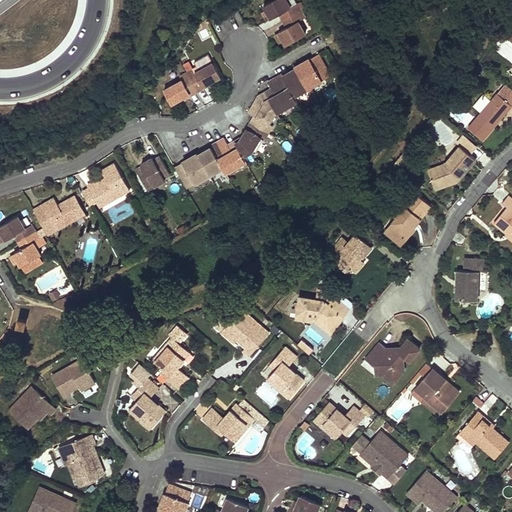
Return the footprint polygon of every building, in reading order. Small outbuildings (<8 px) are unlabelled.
[(280,12),(284,18),(298,11),(294,3),(287,7),(283,0),(269,0),(261,5),(264,10),(269,18),(277,13),(280,12)] [(269,18),(264,10),(260,13),(265,21),(269,18)] [(302,16),(298,11),(284,18),(288,24),(284,26),(277,31),(281,39),(284,44),(303,33),(296,20),(302,16)] [(277,31),(273,34),(277,42),(281,39),(277,31)] [(511,61),(511,44),(501,39),(494,53),(511,61)] [(308,58),(300,63),(303,66),(299,69),(297,67),(295,67),(306,87),(327,75),(316,54),(308,58)] [(196,70),(212,62),(208,55),(193,63),(196,70)] [(192,68),(185,73),(193,87),(199,84),(200,86),(219,76),(212,62),(193,72),(192,68)] [(281,75),(280,74),(274,78),(281,91),(288,87),(293,95),(306,87),(295,67),(288,72),(281,75)] [(193,87),(185,73),(179,75),(180,78),(163,89),(169,102),(188,92),(186,90),(193,87)] [(271,93),(268,94),(270,97),(269,98),(275,111),(295,99),(293,95),(288,87),(281,91),(274,78),(267,82),(270,88),(271,93)] [(511,89),(505,84),(497,94),(511,106),(511,89)] [(270,125),(266,122),(275,111),(269,98),(270,97),(268,94),(266,90),(257,96),(247,112),(253,115),(250,122),(265,131),(270,125)] [(497,124),(499,122),(511,106),(497,94),(468,129),(483,141),(497,124)] [(241,140),(235,143),(236,145),(245,160),(250,155),(253,156),(265,131),(250,122),(242,134),(240,138),(241,140)] [(223,138),(216,142),(223,155),(218,160),(222,167),(225,172),(245,160),(236,145),(230,148),(226,143),(223,138)] [(211,147),(204,151),(197,155),(208,174),(222,167),(218,160),(223,155),(216,142),(210,145),(211,147)] [(257,151),(264,154),(268,145),(261,142),(257,151)] [(445,164),(429,171),(435,190),(453,184),(455,181),(456,182),(475,160),(460,147),(445,164)] [(196,153),(188,157),(190,161),(194,159),(194,157),(197,155),(196,153)] [(411,158),(404,153),(396,162),(403,168),(411,158)] [(181,162),(173,166),(185,187),(208,174),(197,155),(194,157),(194,159),(190,161),(188,157),(181,162)] [(136,172),(144,186),(152,182),(153,185),(164,180),(163,177),(169,174),(160,158),(153,161),(151,158),(151,157),(140,163),(141,165),(143,168),(136,172)] [(403,168),(396,162),(393,166),(400,171),(403,168)] [(88,188),(95,202),(102,199),(108,201),(129,190),(114,164),(101,170),(106,181),(104,182),(100,181),(95,184),(94,182),(86,186),(88,188)] [(400,171),(393,166),(386,174),(391,178),(394,176),(400,171)] [(391,178),(386,174),(382,179),(387,182),(391,178)] [(95,202),(88,188),(81,192),(89,206),(95,202)] [(393,230),(405,239),(415,227),(414,226),(431,206),(414,191),(394,215),(397,217),(393,222),(393,230)] [(39,203),(53,229),(74,217),(75,212),(81,209),(74,195),(59,202),(60,205),(58,207),(56,204),(52,196),(39,203)] [(511,199),(507,195),(501,202),(506,206),(492,222),(505,233),(507,231),(511,234),(511,199)] [(83,213),(81,209),(75,212),(74,217),(83,213)] [(17,233),(21,239),(34,231),(31,225),(24,229),(16,216),(0,225),(0,231),(1,232),(5,239),(13,235),(17,233)] [(401,244),(405,239),(393,230),(393,222),(385,230),(401,244)] [(34,231),(21,239),(24,246),(21,248),(14,252),(18,260),(21,265),(24,263),(27,268),(40,260),(37,256),(39,254),(36,247),(44,242),(41,236),(39,238),(34,231)] [(344,261),(340,266),(347,272),(349,270),(353,269),(357,272),(365,263),(360,259),(365,254),(366,255),(373,248),(356,234),(349,243),(343,238),(331,252),(337,258),(339,256),(344,261)] [(18,260),(14,252),(9,255),(14,262),(18,260)] [(334,261),(340,266),(344,261),(339,256),(337,258),(334,261)] [(478,299),(478,271),(483,271),(484,258),(465,258),(465,268),(456,268),(456,281),(457,284),(456,299),(478,299)] [(52,300),(60,297),(57,289),(49,292),(52,300)] [(296,317),(311,319),(311,315),(316,315),(329,326),(339,312),(343,315),(349,308),(330,293),(325,300),(323,299),(299,297),(296,317)] [(269,333),(241,308),(221,332),(234,343),(239,337),(248,345),(243,350),(250,356),(269,333)] [(311,315),(311,319),(314,319),(330,332),(343,315),(339,312),(329,326),(316,315),(311,315)] [(163,353),(155,361),(165,369),(171,374),(167,378),(179,388),(189,376),(178,366),(190,352),(179,342),(187,332),(178,324),(169,334),(172,336),(160,350),(163,353)] [(297,343),(308,353),(313,347),(301,337),(297,343)] [(394,370),(405,369),(404,360),(406,358),(410,361),(421,348),(409,337),(395,353),(382,341),(367,359),(375,366),(376,375),(382,374),(394,373),(394,370)] [(100,346),(94,350),(97,354),(103,349),(100,346)] [(274,382),(272,385),(288,398),(302,381),(295,374),(293,376),(290,373),(291,371),(287,367),(295,357),(283,347),(275,357),(280,362),(274,370),(267,377),(274,382)] [(160,350),(153,358),(155,361),(163,353),(160,350)] [(268,365),(274,370),(280,362),(275,357),(268,365)] [(75,382),(78,386),(80,390),(94,381),(81,358),(50,375),(62,396),(69,392),(69,391),(66,387),(75,382)] [(165,369),(161,373),(167,378),(171,374),(165,369)] [(398,378),(405,369),(394,370),(394,373),(382,374),(388,380),(393,384),(398,378)] [(428,397),(444,411),(458,394),(444,383),(446,380),(434,369),(417,388),(428,397)] [(159,388),(148,378),(138,388),(145,393),(138,401),(132,407),(138,413),(151,427),(167,412),(158,404),(157,406),(154,403),(155,401),(151,397),(159,388)] [(444,383),(458,394),(460,391),(446,380),(444,383)] [(69,391),(78,386),(75,382),(66,387),(69,391)] [(31,385),(19,398),(22,401),(34,388),(31,385)] [(22,401),(19,398),(7,410),(26,428),(33,420),(31,418),(34,414),(37,416),(39,418),(46,411),(49,413),(55,407),(34,388),(22,401)] [(138,388),(132,395),(138,401),(145,393),(138,388)] [(440,417),(444,411),(428,397),(423,403),(440,417)] [(475,397),(472,400),(480,408),(483,403),(475,397)] [(335,411),(337,409),(329,402),(314,419),(329,433),(331,430),(338,436),(344,429),(351,422),(356,426),(365,416),(353,406),(345,416),(340,412),(339,414),(335,411)] [(214,408),(203,420),(215,430),(218,426),(224,430),(233,439),(241,431),(243,433),(255,418),(252,416),(237,403),(225,417),(214,408)] [(257,419),(262,414),(257,410),(252,416),(257,419)] [(477,411),(461,429),(476,442),(495,458),(508,442),(492,427),(482,419),(484,417),(477,411)] [(270,421),(262,414),(257,419),(265,426),(270,421)] [(493,425),(484,417),(482,419),(492,427),(493,425)] [(349,434),(356,426),(351,422),(344,429),(349,434)] [(224,430),(218,426),(215,430),(220,434),(224,430)] [(476,442),(461,429),(459,432),(473,445),(476,442)] [(331,430),(329,433),(336,438),(338,436),(331,430)] [(241,431),(233,439),(235,440),(243,433),(241,431)] [(361,452),(360,453),(373,465),(378,459),(387,466),(382,472),(388,478),(395,483),(406,470),(400,465),(408,456),(380,431),(369,443),(361,452)] [(96,481),(103,476),(100,469),(103,468),(96,452),(95,453),(92,446),(96,444),(92,434),(63,446),(66,454),(62,455),(67,466),(69,465),(75,479),(78,477),(81,487),(96,481)] [(369,443),(360,435),(352,445),(361,452),(369,443)] [(382,472),(387,466),(378,459),(373,465),(371,466),(380,474),(382,472)] [(442,490),(445,487),(426,470),(407,492),(419,503),(422,499),(423,498),(425,496),(429,498),(426,501),(426,502),(436,511),(437,509),(440,511),(444,511),(457,497),(451,492),(448,496),(442,490)] [(161,510),(167,511),(184,511),(191,494),(168,485),(165,493),(162,502),(166,503),(165,506),(163,505),(161,510)] [(60,501),(62,497),(39,487),(27,511),(45,511),(46,511),(48,511),(72,511),(76,503),(69,500),(67,504),(60,501)] [(451,492),(445,487),(442,490),(448,496),(451,492)] [(293,511),(316,511),(320,504),(301,496),(298,502),(293,511)] [(215,508),(214,511),(246,511),(249,506),(228,497),(222,511),(215,508)] [(295,500),(289,511),(293,511),(298,502),(295,500)]
